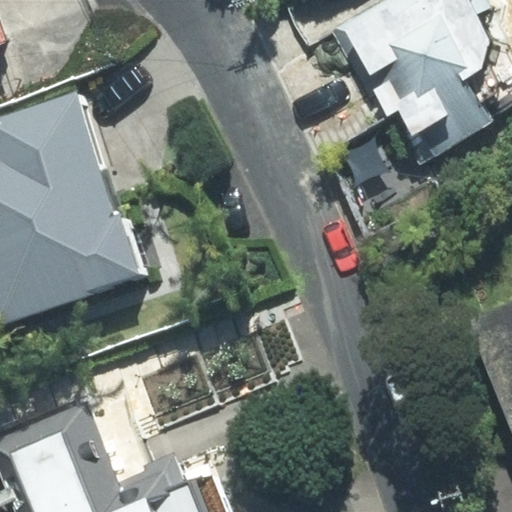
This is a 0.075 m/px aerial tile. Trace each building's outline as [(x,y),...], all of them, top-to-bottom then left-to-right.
[(495,0),(394,0),(345,28),(397,119),(404,115),(420,143),(427,138),(440,160),(501,126),(478,85),(494,76),(503,46),(487,19),(502,10),(495,0)] [(0,61),(18,55),(8,25),(0,27),(0,25),(0,61)] [(127,228),(86,98),(41,112),(41,114),(0,127),(0,148),(7,171),(0,172),(0,309),(9,337),(104,308),(103,304),(153,289),(133,226),(127,228)] [(511,307),(474,323),(511,413),(511,307)] [(95,407),(0,446),(0,464),(20,511),(210,511),(201,489),(198,490),(187,462),(129,486),(95,407)]
